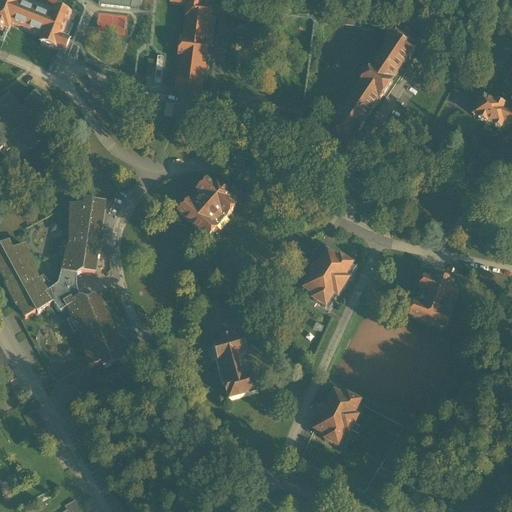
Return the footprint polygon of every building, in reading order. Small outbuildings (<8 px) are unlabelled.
[(57,50),(65,53),(69,42),(66,41),(60,38),(65,25),(66,26),(67,25),(70,17),(54,10),(53,12),(51,18),(19,4),(20,0),(0,0),(1,1),(0,3),(0,29),(2,30),(3,27),(8,29),(10,24),(42,38),(40,43),(56,50),(57,50)] [(53,12),(25,0),(20,0),(19,4),(51,18),(53,12)] [(103,0),(102,6),(130,9),(131,0),(103,0)] [(130,10),(138,11),(139,0),(131,0),(130,9),(130,10)] [(187,0),(187,5),(185,17),(186,17),(183,39),(180,38),(178,58),(181,58),(178,78),(177,77),(176,92),(200,94),(201,81),(201,80),(196,80),(199,58),(204,59),(204,58),(206,43),(206,42),(201,41),(204,19),(209,20),(209,19),(211,6),(201,5),(201,0),(187,0)] [(316,22),(375,31),(376,23),(317,15),(316,22)] [(212,20),(209,19),(209,20),(204,19),(201,41),(206,42),(206,43),(210,43),(212,20)] [(72,27),(67,25),(66,26),(65,25),(60,38),(66,41),(72,27)] [(329,132),(349,145),(355,135),(357,137),(364,126),(363,125),(378,102),(379,103),(392,84),(391,83),(407,60),(408,61),(416,50),(414,49),(417,45),(408,39),(408,38),(403,34),(402,35),(393,28),(386,39),(387,41),(385,45),(387,46),(371,69),(368,74),(365,72),(358,81),(361,84),(358,88),(358,89),(343,112),(341,111),(334,121),(333,120),(329,126),(332,128),(329,132)] [(429,39),(422,48),(427,51),(433,42),(429,39)] [(208,58),(204,58),(204,59),(199,58),(196,80),(201,80),(201,81),(205,82),(208,58)] [(453,90),(458,93),(463,83),(458,81),(453,90)] [(40,141),(31,130),(27,125),(37,116),(39,119),(50,111),(35,93),(26,101),(27,104),(21,109),(9,94),(0,100),(0,123),(1,125),(0,126),(0,147),(3,145),(4,145),(3,144),(15,134),(28,150),(29,150),(40,141)] [(480,100),(478,106),(474,114),(473,117),(477,120),(487,125),(487,124),(494,127),(494,128),(500,131),(500,129),(506,132),(508,127),(510,128),(511,122),(511,116),(510,116),(502,112),(504,109),(504,108),(495,104),(495,105),(483,99),(480,100)] [(163,115),(171,117),(174,105),(166,103),(163,115)] [(41,122),(39,119),(37,116),(27,125),(31,130),(41,122)] [(4,145),(3,145),(7,150),(14,144),(23,154),(28,150),(15,134),(3,144),(4,145)] [(199,233),(207,240),(216,229),(226,218),(234,209),(228,202),(230,200),(226,196),(227,195),(221,189),(220,191),(215,187),(213,190),(206,183),(197,193),(199,195),(201,196),(191,207),(187,204),(178,214),(185,221),(186,221),(199,233)] [(69,243),(62,269),(82,273),(95,275),(105,205),(84,201),(84,207),(70,207),(69,243)] [(0,243),(0,271),(6,283),(4,284),(16,305),(17,304),(25,318),(36,312),(37,314),(53,303),(48,293),(38,279),(25,246),(12,251),(9,243),(1,246),(0,243)] [(337,298),(348,281),(344,279),(351,267),(352,266),(339,258),(338,261),(326,254),(320,263),(319,263),(315,269),(313,268),(310,274),(312,275),(309,280),(309,281),(303,291),(315,298),(313,301),(325,309),(326,308),(333,296),(337,298)] [(355,269),(351,267),(344,279),(348,281),(355,269)] [(82,273),(62,269),(58,285),(48,293),(53,303),(60,313),(67,309),(85,301),(79,299),(76,287),(77,276),(82,273)] [(423,279),(418,291),(423,293),(418,307),(413,305),(408,318),(418,321),(435,328),(444,331),(449,319),(444,317),(450,303),(454,305),(459,292),(450,289),(451,285),(446,283),(446,282),(439,280),(438,281),(433,279),(432,282),(423,279)] [(423,293),(418,291),(413,305),(418,307),(423,293)] [(85,301),(67,309),(80,333),(89,368),(102,365),(104,370),(123,362),(97,296),(85,301)] [(330,310),(337,298),(333,296),(326,308),(330,310)] [(449,319),(454,305),(450,303),(444,317),(449,319)] [(223,345),(214,348),(214,349),(218,363),(216,364),(222,387),(224,387),(228,403),(258,395),(253,378),(251,379),(245,357),(246,357),(242,340),(231,343),(230,339),(222,341),(223,345)] [(0,374),(5,384),(16,378),(0,348),(0,374)] [(210,365),(218,363),(214,349),(207,351),(210,365)] [(336,448),(337,447),(343,435),(347,437),(357,419),(352,417),(359,404),(360,404),(346,397),(345,399),(333,393),(327,403),(323,410),(321,409),(318,415),(320,416),(317,421),(318,422),(312,432),(324,438),(323,441),(336,448)] [(363,407),(359,404),(352,417),(357,419),(363,407)] [(24,417),(40,445),(51,439),(35,411),(24,417)] [(341,449),(347,437),(343,435),(337,447),(341,449)] [(80,511),(75,502),(65,507),(67,511),(65,511),(80,511)]
